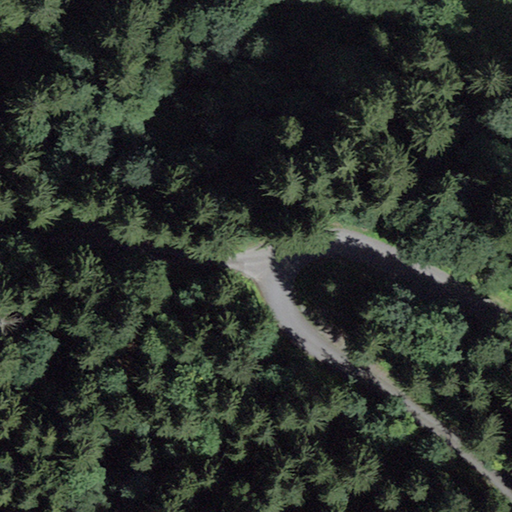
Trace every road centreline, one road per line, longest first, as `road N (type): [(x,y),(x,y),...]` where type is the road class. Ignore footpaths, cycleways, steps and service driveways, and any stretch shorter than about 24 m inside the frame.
road 1 (unclassified): [(511,318),(338,251),(282,260),(288,316),(461,442),(511,496)]
road 2 (track): [(282,260),(0,229)]
